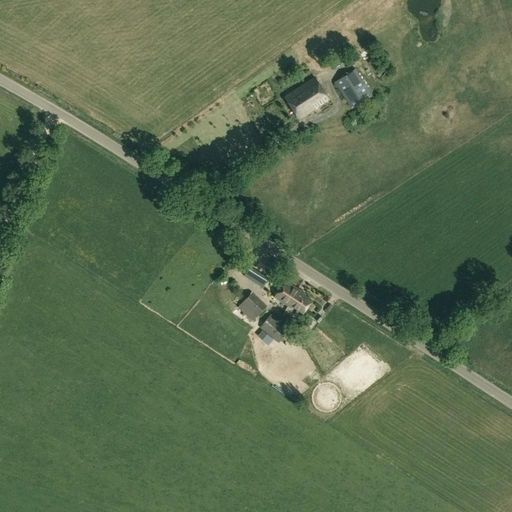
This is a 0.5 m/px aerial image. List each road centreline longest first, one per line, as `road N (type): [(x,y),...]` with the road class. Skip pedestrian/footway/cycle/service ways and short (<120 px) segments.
road 1 (unclassified): [(511,409),(51,109),(0,84)]
road 2 (track): [(0,238),(51,109)]
